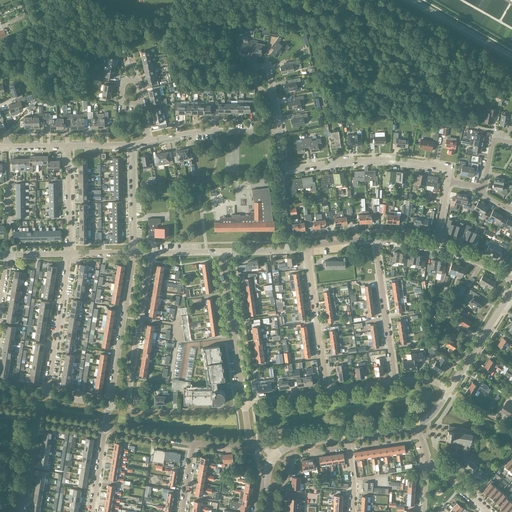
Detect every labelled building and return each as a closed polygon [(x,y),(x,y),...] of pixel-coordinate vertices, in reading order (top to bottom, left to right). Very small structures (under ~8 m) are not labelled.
[(281,45),(278,43),(281,39),(278,37),(272,45),(275,47),(271,53),(277,57),(281,52),(282,53),(286,52),(289,47),(285,44),(282,44),(281,45)] [(251,52),(252,41),(248,40),(247,41),(245,41),(245,43),(242,43),(243,39),(239,38),(237,46),(241,46),(240,52),(247,53),(248,47),(251,48),(250,52),(251,52)] [(264,44),(257,43),(257,41),(252,41),(251,52),(251,48),(255,48),(254,54),(261,55),(261,50),(263,50),(264,44)] [(142,59),(151,57),(155,56),(155,53),(150,54),(149,50),(141,52),(142,59)] [(104,63),(116,65),(117,59),(109,58),(109,56),(106,56),(105,60),(104,60),(103,63),(104,63)] [(287,65),(284,66),(280,67),(282,74),(293,72),(292,65),(297,64),(296,60),(286,62),(287,65)] [(115,71),(116,65),(104,63),(103,66),(106,67),(106,70),(115,71)] [(114,78),(115,71),(106,70),(105,77),(103,76),(102,79),(109,80),(109,77),(114,78)] [(154,75),(145,77),(147,84),(151,83),(152,86),(158,85),(158,84),(157,81),(157,79),(155,79),(154,75)] [(298,85),(296,85),(296,82),(300,81),(300,78),(290,80),(290,83),(284,84),(285,92),(295,90),(295,91),(296,92),(300,91),(300,90),(299,85),(298,85)] [(102,91),(111,92),(112,86),(108,85),(108,82),(102,81),(101,84),(103,84),(102,91)] [(23,97),(22,95),(21,95),(17,83),(10,86),(10,88),(10,89),(11,88),(13,97),(15,97),(16,99),(18,99),(23,97)] [(158,96),(160,96),(158,86),(152,87),(153,90),(148,91),(149,98),(158,96)] [(184,97),(184,89),(174,89),(174,94),(180,94),(180,97),(184,97)] [(110,99),(111,92),(102,91),(101,97),(99,97),(99,100),(106,101),(106,100),(106,98),(110,99)] [(289,110),(301,107),(299,100),(304,99),(303,95),(293,97),(294,101),(287,102),(289,110)] [(167,104),(166,98),(159,99),(158,96),(149,98),(151,107),(156,106),(162,105),(167,104)] [(24,100),(26,100),(25,97),(23,97),(18,99),(19,102),(12,104),(11,103),(11,104),(9,105),(10,110),(10,111),(11,115),(13,116),(18,114),(19,112),(19,110),(23,109),(22,105),(25,104),(24,100)] [(224,104),(224,99),(221,99),(221,104),(218,104),(218,102),(215,102),(215,113),(224,113),(224,104)] [(243,104),(243,113),(253,113),(253,101),(247,101),(247,104),(243,104)] [(175,102),(175,114),(185,114),(185,105),(185,102),(175,102)] [(213,110),(213,103),(204,103),(204,114),(210,114),(213,114),(213,110)] [(156,106),(151,107),(153,117),(162,115),(166,114),(165,111),(162,112),(161,109),(163,108),(162,105),(156,106)] [(39,128),(39,120),(43,119),(43,113),(42,114),(42,106),(39,106),(39,114),(39,116),(31,117),(32,129),(39,128)] [(67,119),(67,113),(66,109),(63,109),(63,115),(61,115),(61,118),(57,118),(57,129),(63,129),(63,119),(67,119)] [(497,109),(497,110),(490,109),(489,113),(486,112),(485,122),(492,124),(493,116),(496,116),(499,116),(500,110),(497,109)] [(84,129),(84,119),(87,119),(87,112),(84,112),(84,114),(77,114),(77,118),(77,129),(84,129)] [(98,128),(98,118),(93,118),(93,114),(91,114),(91,112),(87,112),(87,119),(91,119),(91,129),(98,128)] [(98,118),(98,128),(105,128),(105,118),(108,118),(108,112),(104,112),(104,114),(97,114),(98,118)] [(57,129),(57,118),(52,118),(52,115),(50,115),(50,113),(46,113),(46,120),(50,120),(50,129),(56,129),(57,129)] [(77,129),(77,118),(77,114),(70,115),(70,113),(67,113),(67,119),(70,119),(70,129),(77,129)] [(292,127),(304,125),(303,118),(307,117),(307,113),(297,115),(297,118),(291,120),(292,127)] [(511,114),(510,114),(509,116),(502,115),(501,118),(502,118),(501,125),(507,127),(508,120),(511,120),(511,114)] [(166,124),(165,118),(163,119),(162,115),(153,117),(154,123),(158,122),(159,125),(164,124),(164,127),(166,126),(166,124)] [(25,129),(32,129),(31,117),(24,117),(25,123),(23,123),(21,124),(22,126),(23,127),(25,127),(25,129)] [(470,139),(483,141),(484,135),(477,134),(477,131),(472,130),(471,135),(470,139)] [(338,132),(330,133),(331,139),(334,138),(334,144),(332,144),(332,148),(340,147),(338,132)] [(398,138),(398,135),(398,133),(393,132),(393,135),(393,143),(396,144),(396,147),(407,147),(408,139),(398,138)] [(385,136),(384,136),(384,133),(370,134),(370,143),(374,143),(374,144),(385,144),(385,136)] [(347,135),(347,144),(351,144),(351,145),(362,145),(361,134),(357,134),(354,135),(354,138),(352,138),(352,134),(347,135)] [(320,139),(316,139),(316,137),(317,141),(311,142),(311,138),(306,138),(308,150),(307,146),(310,145),(311,151),(318,150),(317,144),(321,144),(320,139)] [(307,150),(308,150),(306,138),(301,139),(302,143),(297,144),(296,140),(298,153),(305,152),(304,146),(307,146),(307,150)] [(427,149),(427,150),(431,151),(433,142),(420,140),(419,145),(419,146),(419,148),(427,149)] [(455,149),(456,141),(446,140),(445,147),(449,148),(448,154),(453,155),(454,148),(455,149)] [(481,153),(482,147),(473,145),(472,149),(468,148),(468,150),(466,150),(465,153),(473,154),(473,151),(481,153)] [(182,149),(184,161),(189,161),(189,164),(193,164),(192,154),(189,154),(188,149),(186,149),(185,148),(183,149),(182,149)] [(175,163),(184,161),(182,149),(180,149),(179,149),(178,151),(176,151),(177,156),(174,157),(175,163)] [(154,166),(164,165),(161,152),(160,152),(159,153),(158,154),(156,154),(156,159),(153,160),(154,166)] [(161,152),(164,165),(173,163),(172,157),(169,157),(168,152),(166,153),(164,152),(163,152),(161,152)] [(142,159),(141,160),(142,163),(143,166),(149,165),(149,167),(152,167),(151,160),(148,161),(148,156),(146,156),(145,155),(144,155),(143,156),(141,157),(142,159)] [(466,176),(468,167),(464,166),(465,162),(459,161),(458,168),(461,169),(460,174),(466,176)] [(468,167),(466,176),(472,177),(473,171),(476,172),(478,164),(472,163),(471,167),(468,167)] [(364,171),(365,181),(372,181),(372,182),(372,186),(377,185),(377,176),(375,176),(375,170),(364,171)] [(358,181),(365,181),(364,171),(354,171),(354,177),(352,177),(353,186),(358,186),(357,183),(358,183),(358,181)] [(395,182),(396,172),(386,171),(385,176),(383,176),(382,186),(390,186),(392,184),(392,181),(395,182)] [(335,186),(342,185),(342,187),(347,187),(346,177),(344,177),(343,172),(333,174),(334,183),(335,186)] [(396,172),(395,182),(402,182),(402,184),(402,187),(407,188),(408,178),(406,178),(406,173),(396,172)] [(327,184),(334,183),(333,174),(323,175),(323,180),(321,181),(323,190),(328,189),(327,186),(328,186),(327,184)] [(426,185),(427,176),(417,174),(416,179),(414,179),(413,188),(418,189),(418,186),(419,186),(419,184),(426,185)] [(301,178),(303,188),(310,187),(310,188),(311,192),(310,192),(316,191),(314,182),(312,182),(312,176),(301,178)] [(427,176),(426,185),(433,187),(432,188),(433,188),(432,192),(437,192),(439,183),(437,183),(438,177),(427,176)] [(494,183),(504,184),(504,180),(509,181),(510,177),(503,176),(503,179),(495,177),(494,183)] [(296,189),(303,188),(301,178),(291,179),(292,185),(290,185),(291,195),(296,194),(296,193),(296,190),(296,189)] [(503,188),(504,184),(494,183),(493,188),(501,189),(500,192),(507,194),(507,189),(503,188)] [(214,232),(266,231),(274,231),(274,222),(273,222),(269,188),(252,190),(253,200),(254,200),(254,202),(254,211),(250,211),(250,215),(248,215),(248,214),(245,214),(245,215),(240,215),(231,215),(231,217),(225,217),(225,216),(222,216),(222,217),(220,217),(220,223),(214,223),(214,232)] [(114,192),(114,193),(114,197),(110,198),(110,200),(114,200),(114,199),(123,199),(123,192),(114,192)] [(460,203),(462,195),(456,193),(455,199),(452,198),(450,209),(456,210),(457,203),(460,203)] [(462,195),(460,203),(464,204),(463,208),(468,209),(469,207),(470,202),(467,201),(468,196),(462,195)] [(478,211),(482,204),(478,201),(475,206),(473,204),(469,210),(474,213),(476,210),(478,211)] [(484,219),(488,213),(485,211),(488,207),(482,204),(478,211),(481,213),(480,216),(484,219)] [(493,220),(498,212),(493,210),(490,214),(488,213),(484,219),(489,222),(491,218),(493,220)] [(342,211),(339,211),(340,218),(341,225),(347,224),(346,217),(343,217),(342,211)] [(396,212),(393,211),(392,223),(398,224),(399,219),(400,219),(400,215),(396,215),(396,212)] [(503,221),(500,220),(503,215),(498,212),(493,220),(496,222),(495,225),(499,227),(503,221)] [(415,218),(413,225),(420,226),(421,219),(422,214),(419,214),(418,218),(415,218)] [(422,214),(420,226),(427,228),(428,220),(424,219),(425,215),(422,214)] [(168,228),(157,228),(157,224),(160,224),(160,218),(148,218),(148,236),(148,234),(154,234),(154,237),(170,236),(167,236),(167,235),(168,235),(168,229),(167,229),(167,228),(168,228)] [(508,229),(511,222),(511,220),(508,218),(505,223),(503,221),(499,227),(504,230),(506,227),(508,229)] [(453,234),(456,225),(453,225),(454,221),(448,219),(446,226),(449,227),(447,233),(453,234)] [(456,225),(453,234),(458,236),(459,233),(462,234),(463,231),(466,224),(460,222),(458,226),(456,225)] [(469,241),(473,232),(470,231),(472,227),(466,224),(463,231),(466,232),(463,238),(469,241)] [(473,232),(469,241),(474,243),(477,237),(480,238),(483,232),(480,231),(478,235),(473,232)] [(504,253),(507,247),(502,244),(500,247),(494,244),(493,245),(490,243),(486,251),(491,254),(491,253),(499,256),(501,251),(504,253)] [(398,265),(398,262),(399,252),(394,252),(393,257),(390,256),(389,263),(392,264),(392,265),(397,266),(398,265)] [(406,266),(407,259),(404,258),(405,253),(399,252),(398,262),(403,263),(403,265),(406,266)] [(415,264),(416,255),(411,254),(410,259),(407,259),(406,266),(410,266),(410,264),(415,264)] [(419,268),(419,267),(423,268),(424,261),(421,260),(422,256),(416,255),(415,264),(415,268),(419,268)] [(292,265),(296,264),(295,257),(287,258),(287,262),(278,263),(279,270),(292,268),(292,265)] [(324,268),(324,269),(341,269),(345,269),(345,261),(346,260),(346,258),(344,258),(343,259),(339,259),(339,261),(324,261),(325,261),(325,262),(323,262),(323,267),(325,267),(325,269),(324,268)] [(436,269),(437,260),(432,259),(431,264),(428,264),(427,271),(431,271),(431,269),(436,269)] [(251,268),(257,267),(257,260),(248,261),(248,264),(245,264),(246,272),(251,271),(251,268)] [(443,261),(437,260),(436,269),(435,273),(441,274),(439,284),(442,285),(446,273),(444,272),(445,266),(442,266),(443,261)] [(79,271),(88,272),(91,273),(91,270),(88,270),(89,266),(90,266),(90,263),(84,262),(84,265),(80,265),(79,271)] [(203,271),(208,270),(207,263),(202,264),(202,269),(200,270),(199,270),(199,273),(203,272),(203,271)] [(455,275),(458,266),(451,263),(448,272),(449,273),(448,276),(445,275),(442,285),(447,286),(450,277),(454,278),(455,275)] [(117,267),(116,271),(124,272),(125,266),(117,265),(117,264),(114,264),(114,267),(117,267)] [(458,266),(455,275),(458,276),(457,279),(455,284),(460,286),(462,281),(459,280),(461,277),(464,268),(458,266)] [(204,278),(209,278),(208,270),(203,271),(203,272),(204,276),(201,277),(200,277),(200,280),(204,279),(204,278)] [(87,276),(88,272),(79,271),(78,277),(87,279),(89,279),(90,277),(87,276)] [(294,281),(299,281),(298,273),(289,274),(290,281),(294,280),(294,281)] [(251,284),(254,284),(254,280),(256,279),(255,276),(257,276),(257,274),(247,274),(248,278),(245,279),(246,286),(251,285),(251,284)] [(489,288),(491,289),(495,283),(483,275),(479,282),(485,286),(483,289),(486,290),(487,290),(488,290),(489,288)] [(121,285),(122,279),(112,277),(112,279),(115,280),(114,284),(121,285)] [(205,286),(210,285),(209,278),(204,278),(204,279),(205,284),(202,285),(201,285),(202,287),(205,287),(205,286)] [(398,288),(402,287),(401,279),(397,280),(397,281),(392,282),(393,290),(398,289),(398,288)] [(301,288),(299,281),(294,281),(294,280),(290,281),(291,288),(295,288),(295,289),(301,288)] [(87,291),(88,285),(86,285),(77,283),(76,290),(85,291),(87,291)] [(252,292),(256,291),(255,284),(254,284),(251,284),(251,285),(246,286),(247,294),(252,293),(252,292)] [(205,286),(205,287),(206,291),(203,292),(202,292),(203,294),(206,294),(206,293),(211,292),(210,285),(205,286)] [(365,294),(371,293),(370,285),(365,286),(364,285),(360,285),(360,288),(365,288),(365,292),(365,294)] [(399,297),(399,296),(398,291),(403,290),(402,287),(398,288),(398,289),(393,290),(394,297),(399,297)] [(302,296),(301,288),(295,289),(295,288),(291,288),(291,291),(295,291),(296,296),(296,297),(302,296)] [(52,299),(53,292),(44,291),(42,290),(41,293),(44,293),(43,297),(52,299)] [(84,298),(85,291),(76,290),(75,296),(84,298)] [(334,297),(334,294),(330,295),(329,293),(333,292),(333,290),(329,290),(329,291),(323,292),(325,300),(330,299),(330,298),(334,297)] [(474,295),(476,293),(471,290),(468,294),(473,297),(470,302),(476,306),(479,308),(484,301),(474,295)] [(253,299),(257,299),(256,291),(252,292),(252,293),(247,294),(248,301),(253,300),(253,299)] [(372,301),(371,293),(365,294),(365,292),(361,293),(361,296),(366,295),(366,300),(366,301),(372,301)] [(400,304),(400,303),(400,298),(404,298),(403,295),(399,296),(399,297),(394,297),(395,305),(400,304)] [(303,304),(302,296),(296,297),(296,296),(292,296),(292,299),(296,299),(297,303),(297,304),(303,304)] [(331,305),(335,305),(334,297),(330,298),(330,299),(325,300),(326,307),(331,306),(331,305)] [(208,306),(213,306),(212,298),(207,299),(207,305),(204,306),(205,308),(208,308),(208,306)] [(254,307),(254,306),(254,302),(257,301),(257,299),(253,299),(253,300),(248,301),(249,308),(254,307)] [(373,308),(372,301),(366,301),(366,300),(362,301),(362,303),(367,303),(367,308),(367,309),(373,308)] [(400,304),(395,305),(396,313),(401,312),(401,306),(405,305),(404,302),(400,303),(400,304)] [(304,311),(303,304),(297,304),(297,303),(293,304),(293,305),(293,306),(297,306),(298,311),(298,312),(304,311)] [(332,313),(332,308),(336,307),(335,305),(331,305),(331,306),(326,307),(327,315),(332,314),(332,313)] [(83,308),(80,308),(71,306),(70,312),(79,314),(82,314),(83,308)] [(209,314),(214,313),(213,306),(208,306),(208,308),(208,312),(205,313),(206,315),(209,315),(209,314)] [(250,316),(256,315),(255,311),(258,311),(258,306),(254,306),(254,307),(249,308),(250,316)] [(374,316),(373,308),(367,309),(367,308),(363,308),(364,311),(368,311),(368,317),(374,316)] [(160,311),(157,311),(150,309),(149,316),(159,318),(160,311)] [(305,319),(304,311),(298,312),(298,311),(294,311),(294,314),(298,314),(299,316),(297,316),(295,317),(295,319),(297,320),(299,320),(305,319)] [(332,314),(327,315),(328,323),(334,322),(333,316),(337,315),(336,312),(335,312),(332,313),(332,314)] [(47,315),(39,314),(36,313),(36,316),(38,316),(38,320),(46,321),(47,315)] [(210,321),(215,320),(214,313),(209,314),(209,315),(209,319),(207,320),(206,320),(207,323),(210,322),(210,321)] [(15,320),(16,316),(7,315),(6,321),(14,323),(14,324),(18,324),(18,321),(15,320)] [(467,328),(471,321),(463,317),(459,323),(467,328)] [(404,328),(404,327),(403,322),(407,321),(407,318),(402,319),(402,320),(397,321),(398,329),(404,328)] [(211,328),(216,328),(215,320),(210,321),(210,322),(211,327),(207,328),(208,330),(211,330),(211,328)] [(259,322),(251,323),(252,333),(260,332),(259,329),(265,328),(265,325),(259,326),(259,322)] [(371,333),(376,332),(375,324),(370,325),(370,324),(365,324),(366,327),(370,327),(370,331),(371,333)] [(6,332),(15,334),(16,327),(7,326),(6,332)] [(301,335),(307,334),(306,326),(301,327),(300,326),(296,326),(296,329),(301,329),(301,333),(301,335)] [(405,336),(405,334),(404,329),(408,329),(408,326),(404,327),(404,328),(398,329),(399,336),(405,336)] [(211,328),(211,330),(212,334),(209,335),(208,335),(209,337),(212,337),(212,336),(217,335),(216,328),(211,328)] [(336,338),(336,337),(335,332),(339,331),(339,328),(334,329),(334,330),(329,331),(330,338),(336,338)] [(75,336),(76,333),(67,331),(66,337),(75,339),(79,339),(79,337),(75,336)] [(377,339),(376,332),(371,333),(370,331),(366,332),(367,334),(371,334),(371,339),(372,340),(377,339)] [(456,335),(451,331),(449,335),(451,336),(450,339),(449,339),(445,345),(449,348),(448,349),(448,351),(450,352),(452,352),(457,343),(453,341),(456,335)] [(308,341),(307,334),(301,335),(301,333),(297,334),(298,337),(299,336),(300,341),(302,341),(302,342),(308,341)] [(414,335),(414,334),(414,333),(409,334),(405,334),(405,336),(399,336),(400,344),(406,343),(405,337),(409,336),(414,335)] [(337,345),(337,344),(336,340),(340,339),(340,336),(336,337),(336,338),(330,338),(331,346),(337,345)] [(503,338),(498,345),(505,350),(508,345),(511,347),(511,344),(509,342),(510,342),(503,338)] [(378,347),(377,339),(372,340),(371,339),(367,340),(368,342),(372,342),(373,348),(378,347)] [(309,349),(308,341),(302,342),(302,341),(300,341),(298,342),(299,344),(303,344),(303,349),(304,350),(309,349)] [(432,342),(429,347),(434,351),(438,346),(432,342)] [(34,350),(43,351),(44,345),(36,343),(34,350)] [(331,346),(332,354),(338,353),(338,354),(342,353),(341,349),(340,349),(340,347),(341,347),(341,344),(337,344),(337,345),(331,346)] [(217,389),(216,381),(224,380),(222,380),(221,376),(223,376),(222,370),(221,370),(220,367),(222,367),(221,362),(219,362),(219,359),(221,359),(220,354),(218,354),(218,351),(220,351),(219,346),(200,348),(201,355),(205,354),(209,382),(211,382),(211,388),(190,389),(189,386),(190,382),(172,379),(171,390),(183,392),(183,404),(188,404),(188,402),(191,402),(191,404),(198,404),(198,402),(201,402),(201,404),(208,403),(208,402),(211,402),(211,405),(218,404),(218,402),(219,402),(220,401),(221,401),(222,403),(223,403),(224,402),(224,401),(225,401),(225,400),(226,399),(226,398),(226,397),(227,396),(226,395),(226,394),(226,393),(225,392),(225,391),(224,391),(224,390),(223,390),(222,389),(221,389),(220,389),(219,389),(218,389),(217,389)] [(303,349),(299,349),(300,352),(304,351),(305,358),(310,357),(309,349),(304,350),(303,349)] [(412,361),(403,362),(404,371),(417,369),(416,362),(424,361),(426,361),(425,351),(423,351),(411,353),(412,361)] [(263,356),(256,357),(257,363),(258,363),(259,366),(266,365),(265,361),(264,362),(263,356)] [(443,365),(446,361),(441,357),(438,362),(436,361),(432,368),(441,373),(443,371),(443,370),(445,367),(443,365)] [(382,367),(383,367),(382,359),(376,359),(377,366),(374,367),(376,375),(383,374),(382,367)] [(485,367),(492,371),(494,367),(497,368),(501,370),(502,368),(499,365),(496,364),(496,363),(490,359),(485,367)] [(41,363),(33,362),(29,361),(29,364),(32,365),(31,368),(40,370),(41,363)] [(73,366),(73,362),(65,361),(64,367),(72,368),(76,369),(76,366),(73,366)] [(363,372),(366,372),(365,362),(358,363),(358,367),(355,368),(357,378),(364,377),(363,372)] [(343,365),(336,366),(337,375),(339,375),(340,380),(347,379),(346,375),(348,375),(346,364),(343,365)] [(303,374),(303,377),(304,377),(305,386),(312,384),(311,376),(310,373),(313,373),(312,368),(306,369),(306,373),(303,374)] [(0,376),(7,377),(9,371),(0,369),(0,376)] [(289,388),(288,380),(293,379),(292,373),(292,371),(287,372),(287,376),(282,377),(282,382),(278,382),(279,389),(289,388)] [(305,386),(304,377),(303,377),(299,378),(298,372),(292,373),(293,379),(296,378),(297,387),(305,386)] [(271,386),(274,386),(273,379),(262,381),(263,391),(272,390),(271,386)] [(262,381),(251,383),(252,393),(263,391),(262,381)] [(480,392),(481,391),(487,395),(491,390),(487,388),(488,387),(479,382),(477,385),(473,383),(468,390),(475,394),(477,390),(480,392)] [(101,393),(102,386),(95,385),(95,388),(91,388),(90,393),(94,393),(94,392),(101,393)] [(165,400),(169,400),(169,394),(162,394),(162,396),(154,396),(154,404),(165,404),(165,400)] [(491,405),(492,405),(494,406),(500,397),(497,395),(491,405)] [(511,405),(508,404),(509,403),(507,401),(501,411),(511,417),(511,405)] [(473,435),(473,434),(472,434),(472,433),(472,430),(449,426),(446,442),(463,445),(463,446),(461,460),(465,463),(463,465),(472,473),(477,466),(468,458),(470,443),(471,443),(471,442),(472,442),(473,442),(474,441),(475,441),(475,440),(476,440),(476,439),(476,438),(476,437),(475,436),(475,435),(474,435),(473,435)] [(93,436),(91,435),(84,434),(83,440),(85,440),(85,444),(93,445),(94,439),(92,439),(93,436)] [(125,449),(122,449),(122,444),(115,443),(114,451),(121,452),(124,452),(128,453),(128,450),(125,450),(125,449)] [(404,445),(397,446),(399,455),(397,455),(397,458),(401,458),(401,455),(402,455),(402,452),(405,452),(404,445)] [(151,455),(150,461),(152,461),(157,462),(160,450),(156,450),(154,450),(153,455),(151,455)] [(120,456),(121,452),(114,451),(112,458),(120,459),(126,460),(127,457),(120,456)] [(165,451),(164,460),(171,461),(173,452),(169,452),(165,451)] [(173,452),(171,461),(179,463),(180,454),(176,453),(177,453),(173,452)] [(345,464),(344,461),(343,453),(337,454),(338,462),(341,462),(342,465),(342,468),(345,468),(345,464)] [(210,463),(211,459),(201,457),(200,464),(207,465),(209,465),(209,467),(212,468),(213,464),(210,463)] [(120,459),(112,458),(111,465),(119,466),(125,467),(126,465),(122,464),(122,462),(119,462),(120,459)] [(317,470),(317,464),(314,464),(313,459),(307,460),(309,471),(317,470)] [(308,471),(309,471),(307,460),(301,461),(303,471),(297,471),(297,474),(303,474),(303,472),(306,472),(305,472),(308,471)] [(118,473),(119,466),(111,465),(110,472),(118,473)] [(205,474),(206,471),(199,470),(198,476),(205,477),(207,478),(207,480),(210,480),(211,476),(208,476),(208,474),(205,474)] [(117,478),(118,473),(110,472),(109,479),(116,481),(116,480),(119,481),(123,482),(123,479),(120,479),(117,478)] [(303,478),(303,474),(297,474),(297,477),(291,477),(291,483),(300,483),(300,478),(303,478)] [(415,487),(415,481),(410,481),(410,478),(404,477),(404,484),(401,484),(401,486),(400,486),(415,487)] [(243,479),(239,479),(239,482),(242,482),(245,482),(245,486),(253,487),(254,481),(246,480),(243,479)] [(495,486),(493,484),(494,482),(491,479),(488,483),(490,484),(484,491),(486,493),(485,494),(487,496),(495,486)] [(203,487),(204,483),(197,482),(196,489),(203,490),(205,490),(205,492),(208,493),(209,489),(205,488),(206,488),(203,487)] [(372,492),(372,488),(373,483),(364,482),(364,489),(370,490),(370,492),(372,492)] [(300,489),(300,483),(291,483),(291,489),(296,489),(296,492),(302,492),(302,489),(300,489)] [(118,492),(115,491),(115,487),(108,485),(107,493),(114,494),(117,494),(121,495),(121,492),(118,492)] [(492,498),(499,490),(495,486),(487,496),(489,497),(490,496),(492,498)] [(241,492),(241,490),(238,489),(238,493),(240,493),(239,497),(251,499),(252,493),(241,492)] [(495,503),(503,493),(499,490),(492,498),(494,500),(493,501),(495,503)] [(113,501),(114,494),(107,493),(106,500),(113,501)] [(507,498),(508,497),(507,497),(509,495),(507,493),(505,495),(503,493),(495,503),(497,504),(498,503),(500,505),(507,498)] [(370,505),(370,503),(367,502),(367,497),(362,496),(361,504),(367,504),(367,505),(370,505)] [(250,506),(251,499),(239,497),(239,501),(232,500),(231,502),(249,506),(250,506)] [(301,499),(289,498),(288,510),(300,511),(301,499)] [(503,511),(511,501),(507,498),(500,505),(499,506),(502,508),(501,509),(503,511)] [(112,506),(113,501),(106,500),(104,507),(112,508),(115,509),(118,509),(119,507),(115,506),(112,506)] [(202,506),(200,506),(201,502),(194,501),(193,507),(200,508),(202,509),(202,511),(205,511),(206,507),(202,507),(202,506)] [(506,511),(508,511),(511,508),(511,502),(511,501),(503,511),(504,511),(505,511),(506,511)] [(248,511),(249,506),(231,502),(230,509),(240,510),(248,511)] [(468,511),(466,510),(462,507),(457,503),(453,507),(458,511),(460,510),(463,511),(468,511)]
